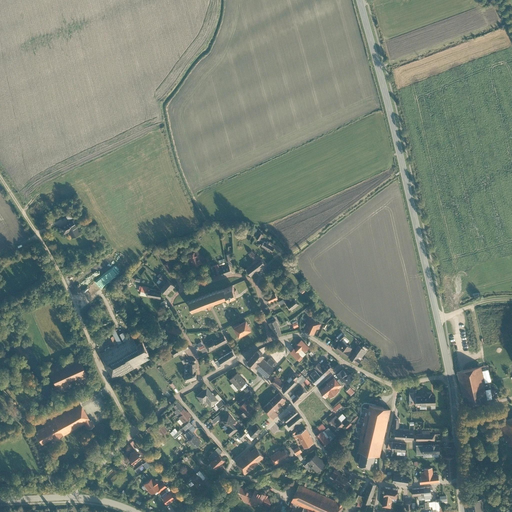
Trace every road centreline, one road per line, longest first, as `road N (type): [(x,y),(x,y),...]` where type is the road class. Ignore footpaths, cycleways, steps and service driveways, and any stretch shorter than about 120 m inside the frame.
road 1 (tertiary): [(359,0),(450,375)]
road 2 (residential): [(107,385),(28,223)]
road 3 (residential): [(256,285),(233,275),(174,295),(173,310),(198,358)]
